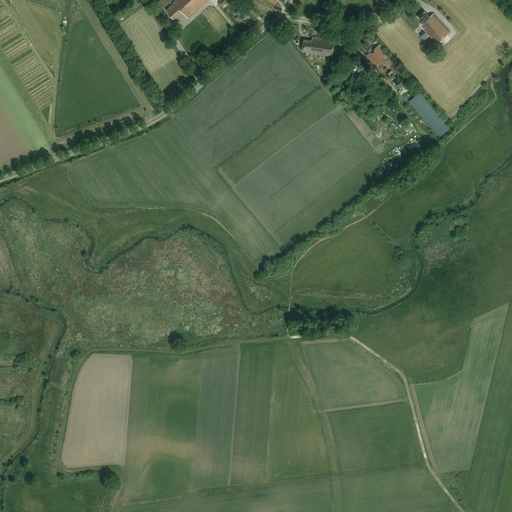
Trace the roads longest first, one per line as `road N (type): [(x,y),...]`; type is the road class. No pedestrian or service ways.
road 1 (unclassified): [(0,179),(160,116),(273,22),(353,27),(411,0)]
road 2 (track): [(110,511),(118,472),(61,468),(83,353),(189,351),(289,337)]
road 3 (track): [(289,337),(345,336),(401,373),(426,463),(463,511)]
